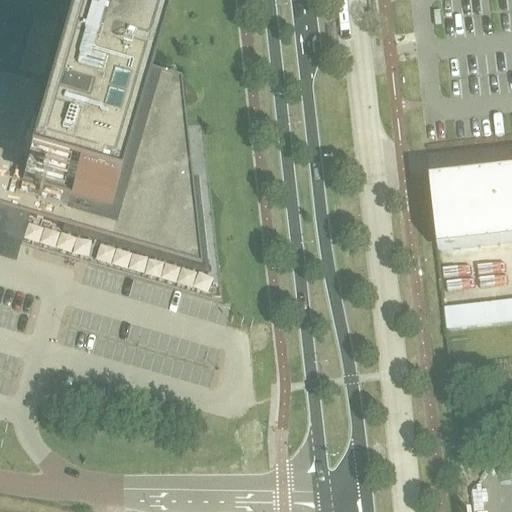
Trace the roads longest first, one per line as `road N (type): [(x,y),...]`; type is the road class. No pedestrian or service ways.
road 1 (primary): [(270,0),(325,493)]
road 2 (primary): [(366,490),(323,236),(298,0)]
road 3 (unclassified): [(124,492),(325,493)]
road 4 (unclassified): [(124,492),(0,481)]
